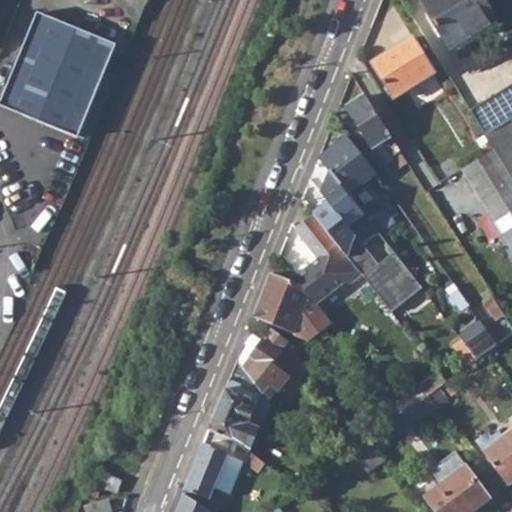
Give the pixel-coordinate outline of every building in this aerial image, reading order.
[(118,0),(141,21),(148,0),(118,0)] [(420,0),(451,49),(498,20),(485,0),(420,0)] [(3,105),(80,136),(117,40),(39,10),(3,105)] [(373,63),(395,99),(435,75),(412,38),(373,63)] [(373,149),(375,148),(382,144),(393,162),(399,171),(408,165),(365,97),(348,107),(373,149)] [(494,149),(511,178),(511,120),(486,137),(494,149)] [(321,160),(350,196),(366,183),(375,176),(347,139),(321,160)] [(385,166),(393,162),(382,144),(375,148),(385,166)] [(511,178),(494,149),(462,169),(496,222),(511,211),(511,227),(503,233),(511,247),(511,178)] [(313,215),(342,251),(352,243),(348,239),(345,236),(343,238),(332,225),(341,218),(337,214),(341,212),(354,201),(350,196),(321,160),(318,156),(301,200),(313,215)] [(354,201),(359,209),(376,196),(366,183),(350,196),(354,201)] [(359,209),(354,201),(341,212),(349,223),(363,213),(359,209)] [(357,233),(349,223),(341,212),(337,214),(341,218),(332,225),(343,238),(345,236),(348,239),(357,233)] [(296,229),(320,259),(294,279),(298,286),(308,297),(315,306),(343,284),(351,284),(362,276),(342,251),(313,215),(296,229)] [(255,317),(294,331),(308,297),(298,286),(271,275),(255,317)] [(495,322),(485,329),(496,345),(511,334),(511,329),(490,295),(483,301),(495,322)] [(315,306),(308,297),(294,331),(306,337),(326,320),(315,306)] [(464,341),(478,359),(484,354),(496,345),(485,329),(480,322),(473,326),(476,331),(464,341)] [(261,346),(244,371),(261,392),(262,393),(270,403),(289,378),(294,382),(305,367),(291,343),(290,345),(273,329),(261,346)] [(237,361),(244,371),(261,346),(248,331),(237,361)] [(455,348),(469,366),(478,359),(464,341),(455,348)] [(233,439),(249,452),(259,429),(249,425),(261,392),(244,371),(237,361),(209,430),(233,439)] [(446,383),(436,370),(421,382),(400,398),(409,409),(430,394),(446,383)] [(368,393),(391,423),(401,415),(378,386),(368,393)] [(330,455),(336,463),(355,449),(340,423),(332,429),(342,446),(330,455)] [(209,430),(185,489),(210,500),(211,497),(214,488),(221,471),(229,454),(240,459),(244,462),(258,471),(264,464),(249,452),(233,439),(209,430)] [(477,442),(509,485),(511,482),(511,430),(504,437),(500,432),(493,437),(489,432),(477,442)] [(306,447),(314,458),(322,453),(314,441),(306,447)] [(221,471),(214,488),(231,494),(244,462),(240,459),(229,454),(221,471)] [(311,466),(319,476),(325,472),(317,461),(311,466)] [(427,496),(438,511),(472,511),(490,499),(466,467),(427,496)] [(183,495),(206,510),(210,500),(185,489),(183,495)] [(209,511),(206,510),(183,495),(176,511),(209,511)] [(209,511),(220,511),(223,507),(225,504),(211,497),(210,500),(206,510),(209,511)] [(86,509),(86,511),(113,511),(110,502),(86,509)]
